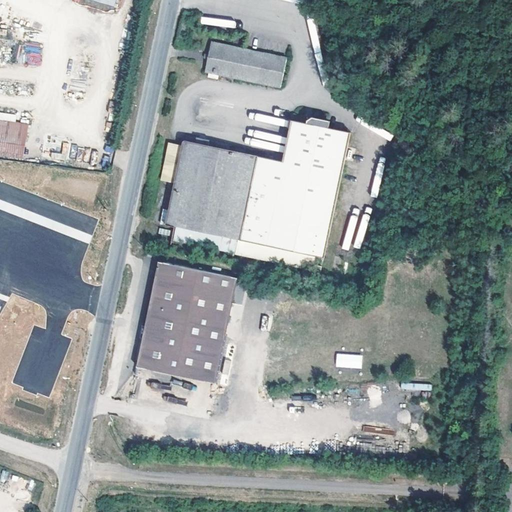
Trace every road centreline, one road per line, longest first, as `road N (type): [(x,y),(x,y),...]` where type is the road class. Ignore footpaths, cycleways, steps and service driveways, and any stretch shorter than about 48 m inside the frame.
road 1 (unclassified): [(73,465),(170,0)]
road 2 (unclassified): [(511,492),(73,465)]
